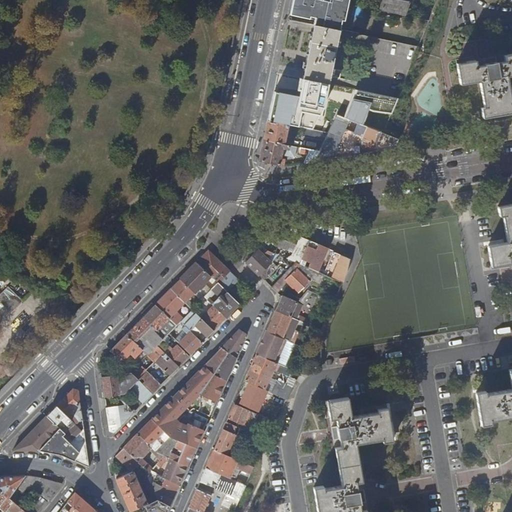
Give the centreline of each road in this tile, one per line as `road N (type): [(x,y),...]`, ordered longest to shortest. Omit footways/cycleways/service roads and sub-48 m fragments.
road 1 (residential): [(178,511),(263,302),(117,444),(99,451)]
road 2 (residential): [(299,511),(288,453),(309,384),(511,345)]
road 3 (primary): [(221,178),(285,194),(511,158)]
road 4 (primary): [(71,352),(180,241),(221,178)]
road 5 (secondary): [(221,178),(266,0)]
